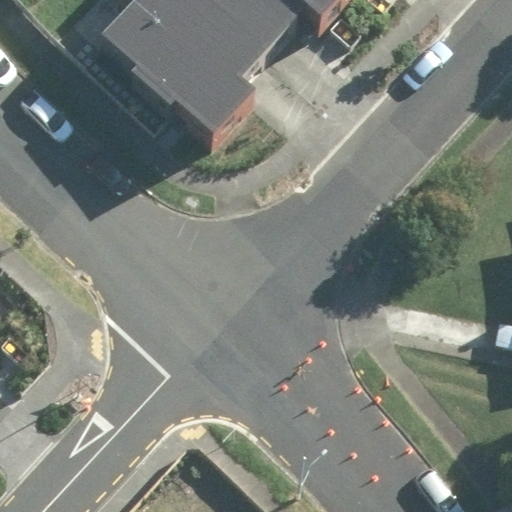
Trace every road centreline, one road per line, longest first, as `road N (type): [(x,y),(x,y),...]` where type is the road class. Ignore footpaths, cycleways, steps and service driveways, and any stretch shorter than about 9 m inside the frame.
road 1 (residential): [(219,320),(310,242),(511,20)]
road 2 (residential): [(0,121),(219,320)]
road 3 (residential): [(219,320),(401,511)]
road 4 (residential): [(44,511),(219,320)]
